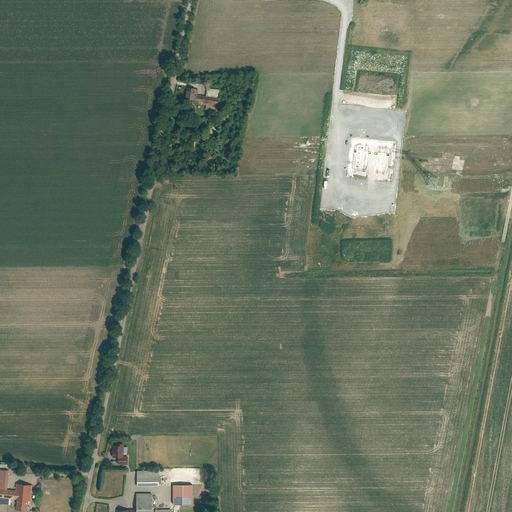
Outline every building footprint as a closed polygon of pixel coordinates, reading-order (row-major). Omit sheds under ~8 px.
[(198,89),(187,87),(185,99),(196,101),(197,92),(198,89)] [(218,105),(221,90),(208,88),(207,94),(205,103),(218,105)] [(205,103),(207,94),(197,92),(196,101),(205,103)] [(117,456),(117,464),(127,464),(127,455),(123,455),(123,452),(127,452),(127,446),(123,446),(123,442),(117,442),(117,444),(113,444),(113,450),(112,450),(112,456),(117,456)] [(0,503),(10,504),(11,498),(16,498),(15,508),(30,510),(32,484),(16,483),(16,490),(7,489),(8,470),(0,468),(0,503)] [(137,470),(137,486),(159,485),(158,470),(137,470)] [(192,484),(172,484),(172,504),(192,504),(192,484)] [(116,511),(170,511),(171,509),(155,509),(154,511),(151,511),(151,493),(135,493),(135,509),(116,509),(116,511)]
